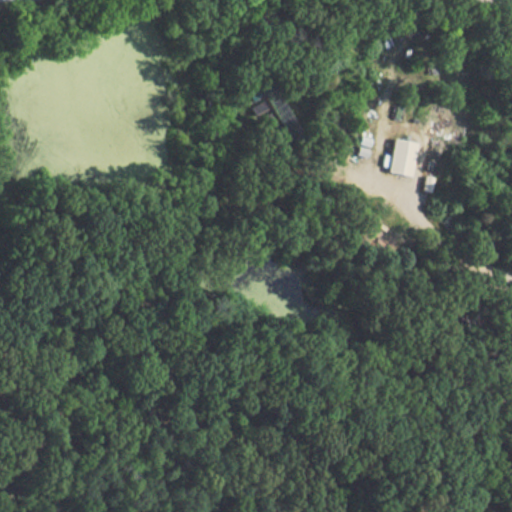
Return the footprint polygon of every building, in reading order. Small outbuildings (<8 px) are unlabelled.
[(252,101),(248,92),(274,78),(308,139),(295,145),(266,93),(252,101)] [(264,101),(268,108),(256,115),(252,109),(264,101)] [(395,106),(401,108),(398,119),(392,118),(395,106)] [(285,137),(277,142),(263,117),(271,112),(285,137)] [(365,124),(373,125),(371,144),(362,143),(365,124)] [(389,139),(413,142),(409,175),(385,172),(389,139)] [(288,140),(293,149),(280,156),(275,148),(288,140)] [(424,176),(433,177),(430,192),(421,191),(424,176)]
